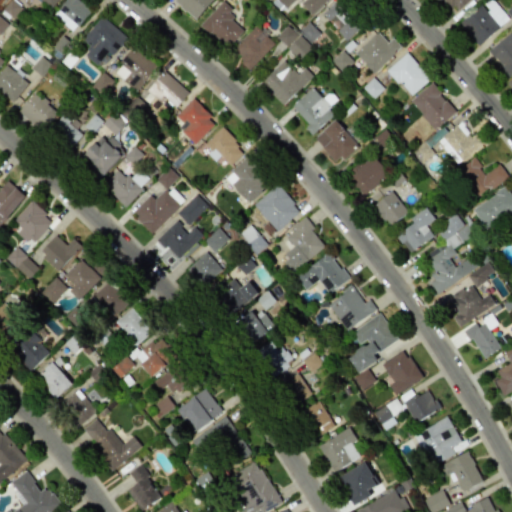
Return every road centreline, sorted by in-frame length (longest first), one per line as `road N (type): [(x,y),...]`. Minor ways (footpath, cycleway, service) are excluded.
road 1 (residential): [(122,0),(250,115),(351,227),(442,353),(511,472)]
road 2 (residential): [(0,134),(181,308),(328,511)]
road 3 (residential): [(511,137),(393,0)]
road 4 (residential): [(0,385),(106,511)]
